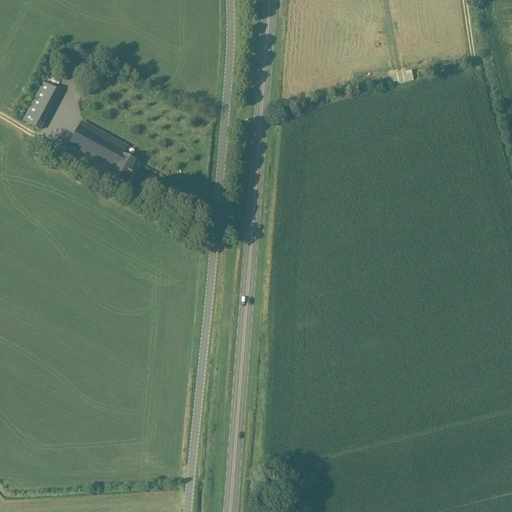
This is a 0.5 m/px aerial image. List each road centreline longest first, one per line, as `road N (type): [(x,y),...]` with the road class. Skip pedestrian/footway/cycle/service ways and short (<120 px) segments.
road 1 (unclassified): [(228,0),(186,511)]
road 2 (primary): [(232,511),(270,0)]
